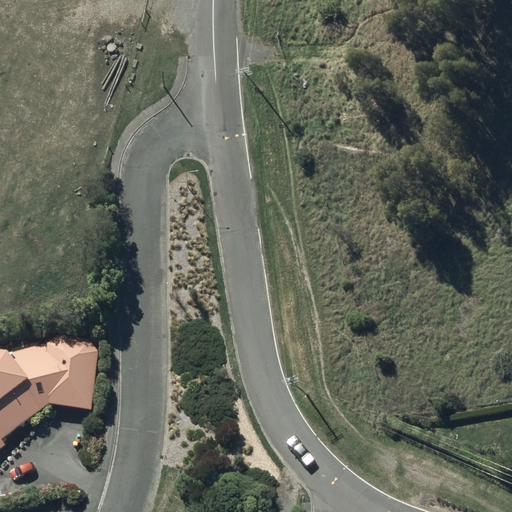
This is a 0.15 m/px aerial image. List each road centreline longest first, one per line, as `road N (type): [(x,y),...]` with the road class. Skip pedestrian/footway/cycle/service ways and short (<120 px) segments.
road 1 (residential): [(219,118),(180,130),(150,162),(145,440),(128,511)]
road 2 (residential): [(219,118),(257,352),(287,426),(337,493)]
